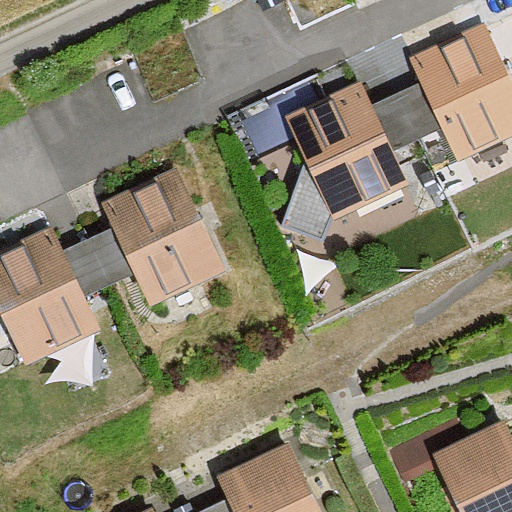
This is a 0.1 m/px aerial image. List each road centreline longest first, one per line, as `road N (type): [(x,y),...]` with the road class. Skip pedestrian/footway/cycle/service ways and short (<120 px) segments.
road 1 (track): [(160,456),(254,402),(511,291)]
road 2 (residential): [(119,0),(0,56)]
